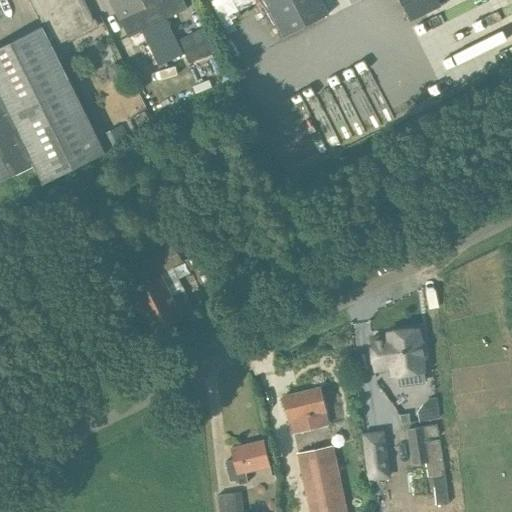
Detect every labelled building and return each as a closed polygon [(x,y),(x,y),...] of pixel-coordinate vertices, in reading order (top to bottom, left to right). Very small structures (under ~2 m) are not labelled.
[(54,46),(36,8),(31,0),(30,0),(43,26),(0,46),(0,95),(29,156),(34,166),(43,184),(106,152),(53,47),(54,46)] [(36,8),(54,46),(67,40),(67,39),(75,35),(77,31),(76,29),(93,20),(83,0),(46,0),(52,10),(40,16),(36,8)] [(183,0),(110,0),(129,37),(187,8),(183,0)] [(327,15),(319,0),(266,0),(285,36),(327,15)] [(220,47),(208,24),(177,39),(189,63),(220,47)] [(157,37),(152,26),(118,43),(130,65),(139,61),(133,48),(157,37)] [(0,182),(14,176),(34,166),(29,156),(0,95),(0,182)] [(103,137),(109,150),(127,141),(120,129),(103,137)] [(141,255),(111,197),(84,211),(114,269),(141,255)] [(183,261),(175,243),(151,255),(151,253),(121,268),(130,287),(153,333),(183,317),(195,312),(172,267),(183,261)] [(421,342),(419,327),(388,331),(389,335),(372,337),(375,369),(393,367),(394,375),(424,371),(423,356),(426,355),(425,342),(421,342)] [(325,408),(320,388),(284,397),(289,416),(293,434),(328,425),(325,411),(326,411),(325,408)] [(439,418),(436,397),(430,397),(423,403),(417,411),(419,421),(439,418)] [(409,414),(400,415),(401,424),(410,423),(409,414)] [(439,436),(437,424),(408,429),(413,464),(426,463),(428,479),(433,478),(437,505),(449,503),(448,491),(446,475),(440,440),(425,442),(424,438),(439,436)] [(388,476),(383,432),(365,434),(370,478),(388,476)] [(270,466),(264,440),(231,448),(233,459),(226,461),(231,481),(239,479),(240,484),(248,482),(246,471),(270,466)] [(348,511),(334,445),(296,453),(308,511),(348,511)]
